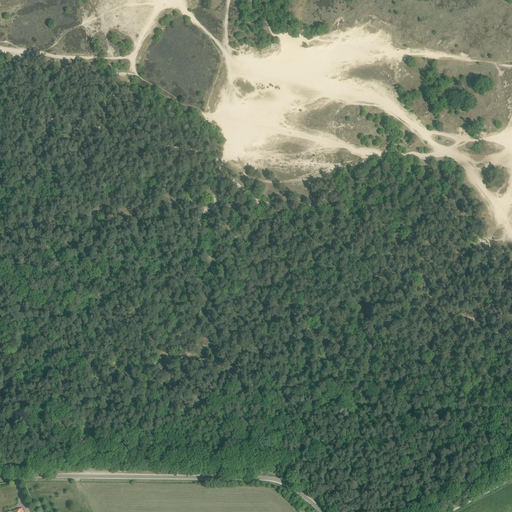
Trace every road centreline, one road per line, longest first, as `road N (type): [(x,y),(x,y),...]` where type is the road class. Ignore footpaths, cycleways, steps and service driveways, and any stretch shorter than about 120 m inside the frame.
road 1 (unclassified): [(0,476),(270,478),(322,511)]
road 2 (track): [(228,0),(221,168)]
